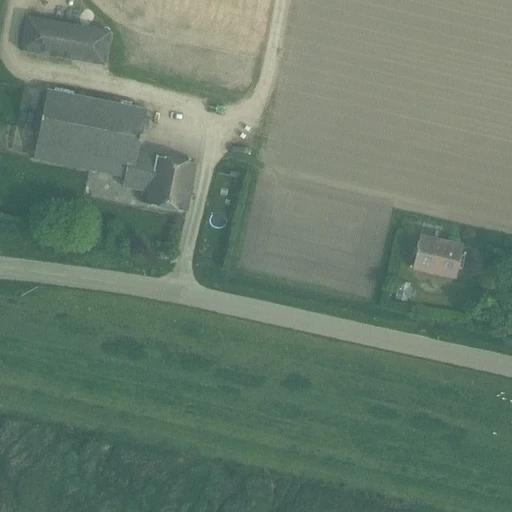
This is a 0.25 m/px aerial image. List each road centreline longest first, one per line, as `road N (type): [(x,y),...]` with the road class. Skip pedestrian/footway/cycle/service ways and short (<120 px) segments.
road 1 (unclassified): [(511,367),(177,291),(0,268)]
road 2 (track): [(210,140),(259,103),(279,0)]
